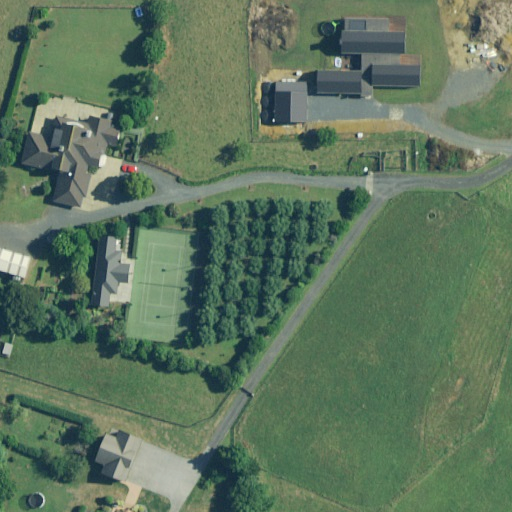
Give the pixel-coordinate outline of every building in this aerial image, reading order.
[(53,136),(30,130),(23,162),(60,171),(53,200),(83,207),(86,194),(88,195),(95,167),(103,169),(110,142),(120,144),(124,126),(115,124),(116,119),(94,114),(92,123),(58,115),(53,136)] [(120,237),(100,235),(94,305),(110,306),(112,293),(119,293),(120,280),(131,282),(133,262),(124,261),(125,250),(119,249),(120,237)] [(0,247),(0,268),(27,276),(33,257),(0,247)] [(122,432),(112,428),(98,460),(106,464),(103,472),(130,484),(148,439),(123,429),(122,432)] [(99,452),(105,438),(97,435),(91,449),(99,452)]
